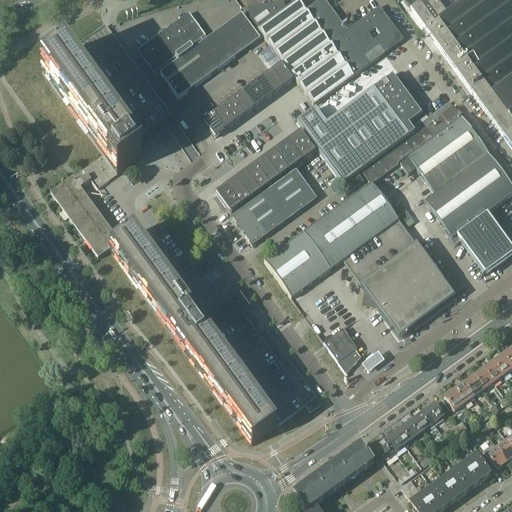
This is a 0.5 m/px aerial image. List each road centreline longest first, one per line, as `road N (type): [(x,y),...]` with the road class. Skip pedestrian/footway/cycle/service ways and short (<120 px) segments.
road 1 (unclassified): [(345,411),(180,185),(215,156),(188,113)]
road 2 (primary): [(218,459),(0,163)]
road 3 (primary): [(0,182),(159,407)]
road 4 (residential): [(511,280),(345,411)]
road 5 (tertiary): [(353,428),(511,314)]
